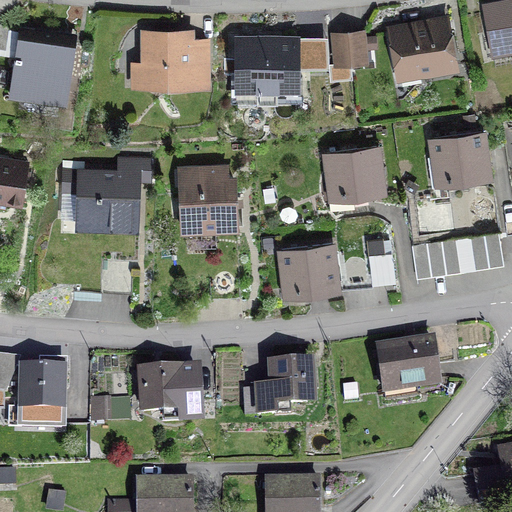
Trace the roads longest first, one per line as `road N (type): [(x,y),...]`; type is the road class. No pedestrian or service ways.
road 1 (residential): [(511,302),(265,332),(144,336),(0,324)]
road 2 (tertiary): [(379,511),(511,351)]
